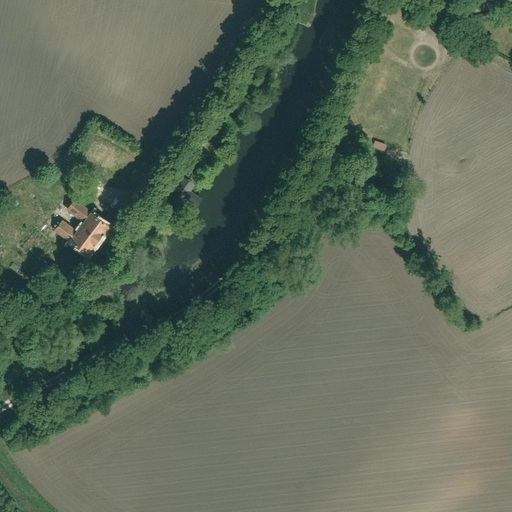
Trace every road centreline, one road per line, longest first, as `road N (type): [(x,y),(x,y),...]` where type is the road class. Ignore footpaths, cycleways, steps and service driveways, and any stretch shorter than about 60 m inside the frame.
road 1 (track): [(256,244),(163,326),(0,412)]
road 2 (residential): [(256,244),(324,129),(375,0)]
